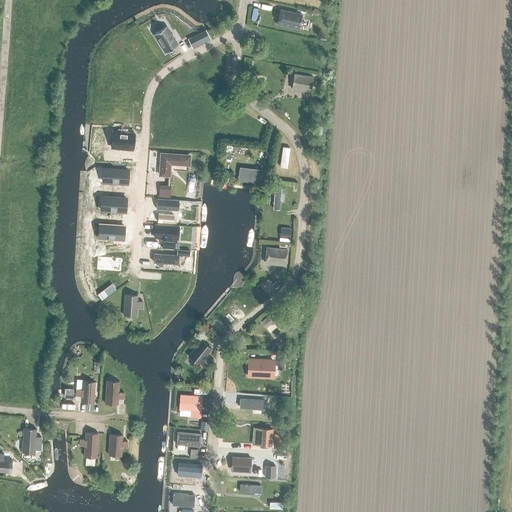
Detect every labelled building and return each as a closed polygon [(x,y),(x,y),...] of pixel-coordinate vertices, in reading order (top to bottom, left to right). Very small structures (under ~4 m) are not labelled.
[(298,29),(301,15),(280,10),(277,24),(298,29)] [(166,27),(154,34),(165,53),(177,45),(166,27)] [(203,43),(210,39),(205,30),(198,33),(200,37),(189,43),(192,48),(203,43)] [(131,41),(122,53),(142,67),(150,55),(131,41)] [(292,90),(310,93),(312,77),(294,74),(292,90)] [(113,131),(111,148),(132,150),(134,133),(113,131)] [(281,146),(278,166),(287,168),(290,147),(281,146)] [(160,175),(168,175),(169,163),(188,165),(188,159),(189,159),(189,156),(185,156),(161,154),(160,175)] [(246,175),(245,181),(263,183),(264,171),(239,168),(238,174),(246,175)] [(128,170),(103,169),(102,182),(127,183),(128,170)] [(158,197),(170,198),(171,186),(159,185),(158,197)] [(278,208),(278,199),(285,199),(285,187),(272,187),(272,208),(278,208)] [(102,196),(101,209),(125,211),(126,198),(102,196)] [(157,200),(156,210),(178,211),(179,201),(157,200)] [(124,226),(100,224),(99,237),(123,239),(124,226)] [(178,240),(179,228),(155,226),(155,238),(178,240)] [(290,238),(291,228),(281,227),(280,237),(290,238)] [(265,264),(285,265),(287,249),(266,248),(265,264)] [(154,254),(154,263),(159,263),(158,266),(162,267),(163,263),(178,264),(179,256),(154,254)] [(97,256),(96,269),(120,270),(121,257),(97,256)] [(173,282),(153,281),(152,297),(172,298),(173,282)] [(125,294),(123,316),(135,317),(136,308),(142,309),(142,302),(137,301),(137,295),(125,294)] [(261,322),(266,328),(272,323),(280,333),(287,328),(274,311),(261,322)] [(198,365),(199,363),(205,367),(211,359),(206,355),(211,349),(201,340),(188,356),(198,365)] [(272,376),(273,361),(250,360),(250,375),(272,376)] [(81,402),(93,403),(95,382),(82,381),(82,390),(76,389),(76,396),(81,396),(81,402)] [(119,381),(107,381),(105,404),(117,405),(118,399),(123,399),(124,393),(118,392),(119,381)] [(180,395),(179,410),(180,410),(191,411),(191,417),(200,418),(202,396),(180,395)] [(239,399),(239,409),(264,410),(265,401),(239,399)] [(22,453),(34,454),(34,450),(40,450),(40,443),(41,437),(35,436),(36,429),(24,428),(22,453)] [(271,446),(272,429),(260,429),(258,445),(271,446)] [(177,432),(176,444),(199,446),(200,434),(177,432)] [(84,457),(96,458),(98,433),(86,433),(85,440),(80,439),(79,446),(85,446),(84,457)] [(108,455),(121,456),(121,448),(127,448),(127,441),(122,441),(122,435),(110,434),(108,455)] [(0,471),(11,472),(12,460),(3,460),(4,454),(0,453),(0,471)] [(250,472),(251,458),(232,457),(231,467),(237,467),(237,471),(250,472)] [(179,462),(178,474),(201,476),(202,464),(179,462)] [(268,472),(265,471),(264,477),(274,478),(275,466),(268,466),(268,472)] [(246,486),(246,494),(266,495),(267,487),(246,486)] [(173,493),(172,505),(193,507),(194,495),(173,493)]
